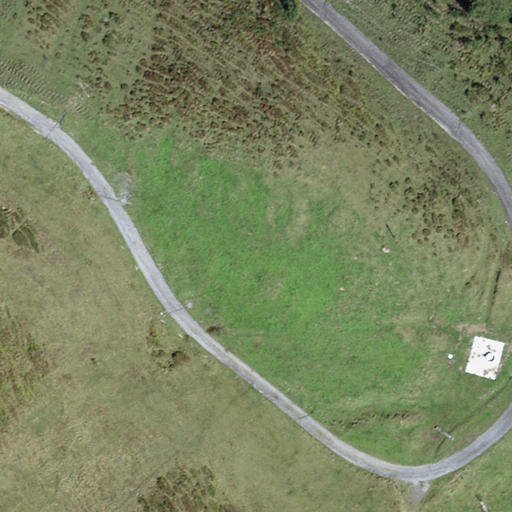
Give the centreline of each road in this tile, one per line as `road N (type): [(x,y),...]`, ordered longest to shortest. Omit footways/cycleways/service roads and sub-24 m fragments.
road 1 (track): [(0,93),(90,169),(165,299),(205,340),(349,456),(415,477)]
road 2 (track): [(511,214),(476,144),(313,0)]
